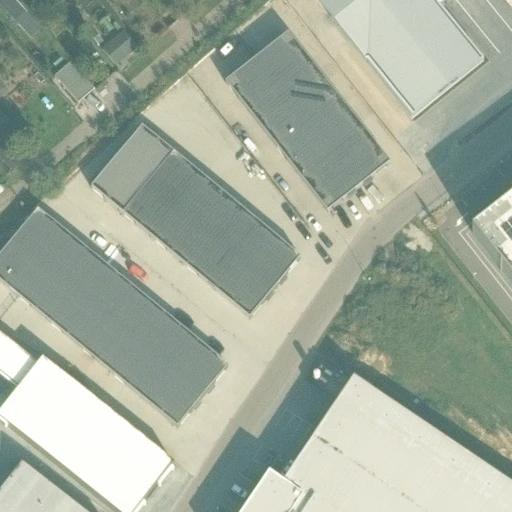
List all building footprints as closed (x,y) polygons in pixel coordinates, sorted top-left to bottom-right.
[(117,0),(126,12),(140,1),(139,0),(117,0)] [(325,0),(322,3),(433,132),(503,70),(458,18),(478,0),(325,0)] [(18,3),(8,13),(18,24),(28,14),(18,3)] [(225,85),(327,215),(390,166),(288,36),(225,85)] [(112,40),(102,50),(116,67),(127,57),(112,40)] [(94,91),(71,64),(55,78),(79,105),(94,91)] [(142,129),(91,191),(249,322),(301,261),(142,129)] [(6,144),(0,150),(0,157),(19,175),(28,165),(6,144)] [(511,203),(472,235),(511,286),(511,203)] [(25,212),(0,240),(0,296),(159,434),(212,373),(25,212)] [(40,364),(0,417),(0,426),(114,511),(138,511),(174,465),(40,364)] [(511,511),(511,490),(486,473),(352,383),(283,487),(269,477),(245,511),(511,511)] [(81,511),(25,472),(0,507),(0,511),(81,511)]
